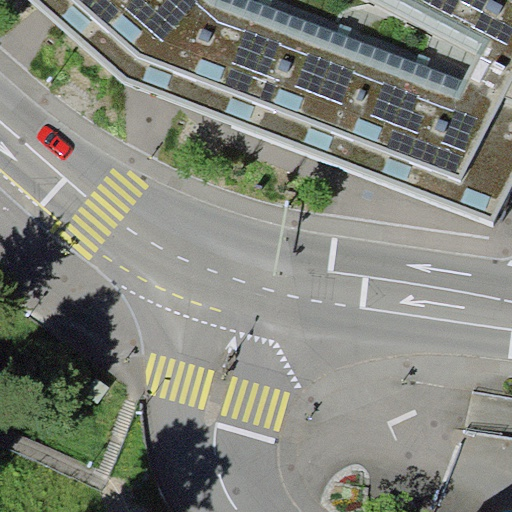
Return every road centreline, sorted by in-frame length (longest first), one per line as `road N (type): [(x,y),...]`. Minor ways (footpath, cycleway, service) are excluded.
road 1 (primary): [(239,277),(147,244),(0,128)]
road 2 (primary): [(511,320),(239,277)]
road 3 (tertiary): [(239,277),(211,425),(227,497),(239,511)]
